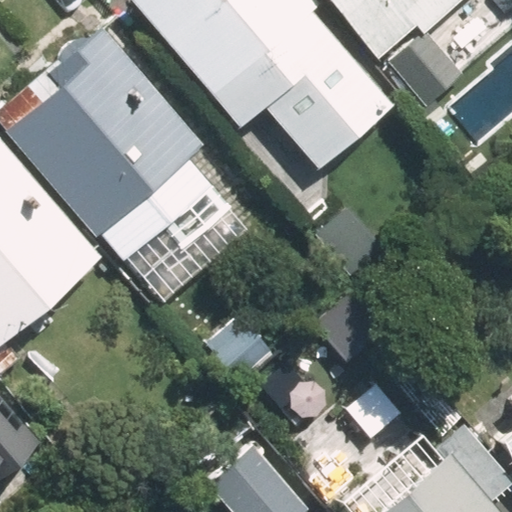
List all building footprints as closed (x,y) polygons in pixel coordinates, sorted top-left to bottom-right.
[(359,69),(298,0),(108,0),(105,3),(218,131),(241,111),(296,174),(384,97),(359,69)] [(298,0),(359,69),(367,62),(410,111),(451,75),(413,32),(448,0),(298,0)] [(185,151),(77,31),(0,99),(0,154),(76,239),(83,234),(147,305),(233,227),(173,161),(185,151)] [(0,325),(79,259),(0,166),(0,325)] [(331,200),(298,229),(339,276),(372,246),(331,200)] [(249,368),(217,393),(249,432),(280,406),(249,368)] [(511,371),(451,427),(511,494),(511,371)] [(0,463),(25,442),(0,412),(0,463)] [(478,511),(408,430),(377,458),(397,481),(361,511),(478,511)] [(296,511),(241,445),(192,486),(213,511),(296,511)]
